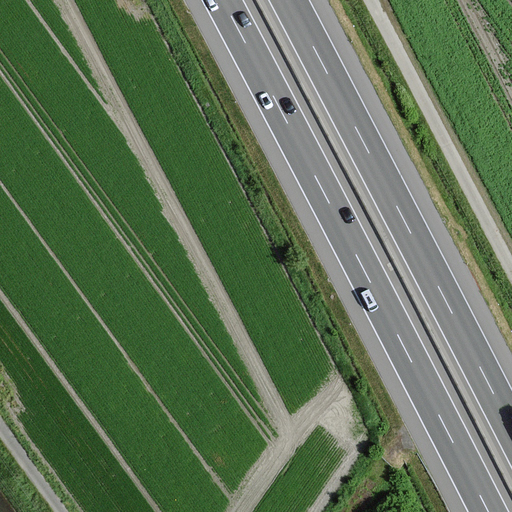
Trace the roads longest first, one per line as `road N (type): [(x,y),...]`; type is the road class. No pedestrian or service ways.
road 1 (motorway): [(215,0),(482,511)]
road 2 (motorway): [(511,436),(283,0)]
